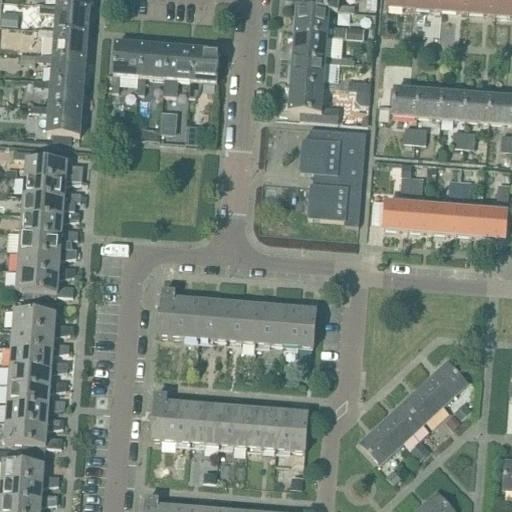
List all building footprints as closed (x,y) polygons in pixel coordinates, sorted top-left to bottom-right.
[(54,0),(54,11),(89,14),(90,0),(54,0)] [(303,0),(302,13),(328,15),(354,17),(354,10),(336,8),(336,0),(303,0)] [(386,0),(386,13),(413,15),(414,0),(386,0)] [(414,0),(413,15),(440,17),(441,0),(414,0)] [(441,0),(440,17),(467,19),(468,0),(441,0)] [(468,0),(467,19),(494,21),(495,0),(468,0)] [(511,0),(495,0),(494,21),(511,22),(511,0)] [(53,19),(52,36),(53,36),(53,37),(87,40),(89,14),(54,11),(39,10),(39,18),(53,19)] [(294,15),(292,41),(326,43),(342,45),(343,34),(327,32),(328,15),(302,13),(302,15),(294,15)] [(0,30),(17,32),(18,19),(0,17),(0,23),(0,30)] [(364,34),(345,33),(345,44),(363,45),(364,34)] [(51,43),(50,61),(52,61),(52,62),(85,64),(87,40),(53,37),(53,36),(52,36),(36,34),(36,41),(51,43)] [(292,41),(290,65),(324,68),(324,69),(340,70),(340,69),(353,70),(353,66),(350,64),(340,64),(324,62),(326,43),(292,41)] [(119,83),(137,85),(137,83),(138,83),(140,50),(115,48),(111,98),(118,98),(119,83)] [(137,83),(137,85),(136,100),(142,100),(144,85),(162,87),(162,85),(165,52),(140,50),(138,83),(137,83)] [(162,85),(162,87),(161,102),(176,104),(177,88),(188,89),(188,87),(191,54),(165,52),(162,85)] [(188,87),(188,89),(187,104),(193,104),(194,104),(201,90),(215,91),(218,56),(191,54),(188,87)] [(49,68),(48,87),(49,87),(49,88),(83,91),(85,64),(52,62),(52,61),(50,61),(34,60),(34,67),(49,68)] [(290,65),(288,91),(322,94),(322,95),(338,96),(339,89),(322,88),(324,69),(324,68),(290,65)] [(47,94),(46,111),(47,111),(47,112),(81,115),(83,91),(49,88),(49,87),(48,87),(33,85),(32,92),(47,94)] [(347,96),(356,96),(369,98),(370,88),(348,86),(347,96)] [(322,95),(322,94),(288,91),(286,116),(336,120),(337,113),(320,112),(322,95)] [(390,121),(416,123),(418,97),(392,95),(390,121)] [(355,106),(359,110),(368,110),(369,98),(356,96),(355,106)] [(418,97),(416,123),(441,125),(442,99),(418,97)] [(442,99),(441,125),(465,127),(466,101),(442,99)] [(466,101),(465,127),(489,129),(490,103),(466,101)] [(511,104),(490,103),(489,129),(511,131),(511,122),(511,104)] [(10,109),(0,108),(0,118),(9,119),(10,109)] [(79,142),(81,115),(47,112),(47,111),(46,111),(31,110),(31,117),(45,118),(44,139),(79,142)] [(161,118),(160,141),(174,142),(176,119),(161,118)] [(102,129),(101,143),(114,143),(115,130),(102,129)] [(186,131),(184,149),(197,150),(198,132),(186,131)] [(135,133),(134,146),(144,147),(144,146),(145,135),(145,134),(135,133)] [(402,149),(414,150),(416,134),(403,133),(402,149)] [(416,134),(414,150),(424,151),(425,135),(416,134)] [(311,191),(308,191),(306,224),(342,227),(342,232),(357,233),(364,140),(308,136),(307,146),(300,145),(298,179),(312,180),(311,191)] [(450,155),(462,155),(464,138),(452,137),(450,155)] [(464,138),(462,155),(472,156),(473,139),(464,138)] [(511,142),(500,141),(499,159),(510,159),(511,142)] [(24,165),(23,184),(64,187),(64,190),(80,188),(80,180),(65,179),(66,168),(42,166),(43,159),(14,157),(14,164),(24,165)] [(401,169),(400,182),(401,182),(411,183),(412,170),(401,169)] [(401,182),(399,197),(410,198),(411,183),(401,182)] [(411,183),(410,198),(420,199),(421,184),(411,183)] [(23,184),(21,202),(78,207),(79,199),(63,198),(64,190),(64,187),(23,184)] [(446,202),(458,203),(459,187),(448,186),(446,202)] [(459,187),(458,203),(468,204),(469,188),(459,187)] [(507,192),(497,191),(496,206),(506,207),(507,192)] [(21,202),(20,221),(61,224),(61,227),(77,225),(77,218),(62,217),(62,208),(78,207),(21,202)] [(382,230),(382,235),(406,237),(407,237),(409,211),(384,209),(382,230)] [(409,211),(407,237),(430,239),(431,239),(433,213),(430,213),(409,211)] [(433,213),(431,239),(454,240),(456,241),(458,215),(456,215),(433,213)] [(458,215),(456,241),(478,242),(480,217),(471,216),(458,215)] [(480,217),(478,242),(480,243),(503,244),(505,219),(480,217)] [(20,221),(18,240),(60,243),(60,245),(69,245),(75,244),(76,236),(60,235),(61,227),(61,224),(20,221)] [(18,240),(17,259),(58,262),(58,264),(74,262),(74,255),(70,254),(69,245),(60,245),(60,243),(18,240)] [(17,259),(16,278),(57,281),(57,283),(72,281),(73,274),(57,273),(58,264),(58,262),(17,259)] [(56,292),(57,283),(57,281),(16,278),(14,297),(55,300),(55,302),(71,302),(71,293),(56,292)] [(162,297),(162,308),(167,308),(173,309),(174,298),(174,297),(163,296),(162,297)] [(159,335),(159,343),(196,346),(198,346),(201,311),(199,311),(173,309),(167,308),(162,308),(161,313),(159,335)] [(201,311),(198,346),(224,348),(226,348),(229,314),(226,313),(201,311)] [(229,314),(226,348),(251,350),(253,350),(255,351),(258,316),(257,316),(254,316),(229,314)] [(13,316),(11,335),(52,339),(52,340),(69,339),(69,332),(53,330),(54,319),(13,316)] [(258,316),(255,351),(282,353),(286,318),(285,318),(258,316)] [(286,318),(282,353),(313,355),(315,321),(286,318)] [(11,335),(10,354),(51,357),(51,359),(67,358),(68,350),(52,349),(52,340),(52,339),(11,335)] [(10,354),(8,373),(50,376),(49,378),(66,377),(66,369),(50,368),(51,359),(51,357),(10,354)] [(425,388),(445,409),(466,389),(447,368),(425,388)] [(8,373),(7,392),(48,395),(48,396),(64,395),(65,387),(49,386),(49,378),(50,376),(8,373)] [(292,382),(280,381),(279,390),(291,391),(292,382)] [(425,388),(402,409),(423,430),(445,409),(425,388)] [(7,392),(5,411),(46,414),(46,416),(63,415),(63,407),(47,406),(48,396),(48,395),(7,392)] [(153,400),(152,412),(164,413),(166,413),(167,401),(166,401),(153,400)] [(470,417),(462,408),(452,417),(460,426),(470,417)] [(381,429),(401,450),(423,430),(402,409),(381,429)] [(5,411),(4,429),(45,432),(45,434),(61,433),(62,425),(46,424),(46,416),(46,414),(5,411)] [(152,412),(149,446),(159,447),(189,450),(190,450),(193,415),(166,413),(164,413),(152,412)] [(193,415),(190,450),(216,452),(218,452),(221,417),(219,417),(193,415)] [(221,417),(218,452),(246,454),(248,420),(221,417)] [(248,420),(246,454),(274,457),(277,422),(276,422),(248,420)] [(452,420),(445,427),(452,435),(459,428),(452,420)] [(277,422),(274,457),(303,459),(306,424),(277,422)] [(2,448),(4,448),(22,450),(21,459),(31,460),(43,460),(43,453),(59,454),(60,444),(44,443),(45,434),(45,432),(4,429),(2,448)] [(379,470),(401,450),(381,429),(360,449),(379,470)] [(429,457),(419,446),(409,456),(419,466),(429,457)] [(1,467),(0,481),(0,486),(40,489),(40,491),(56,490),(57,483),(41,481),(42,470),(30,469),(31,460),(21,459),(6,458),(6,467),(1,467)] [(503,494),(511,495),(511,466),(505,465),(503,494)] [(385,482),(392,489),(393,490),(400,483),(392,475),(385,482)] [(215,479),(203,478),(202,488),(215,489),(215,479)] [(302,483),(291,482),(290,495),(301,496),(302,483)] [(0,486),(0,505),(39,508),(39,511),(55,510),(55,502),(40,501),(40,491),(40,489),(0,486)] [(448,511),(436,499),(421,511),(448,511)] [(145,504),(143,511),(157,511),(158,504),(154,504),(145,503),(145,504)]
